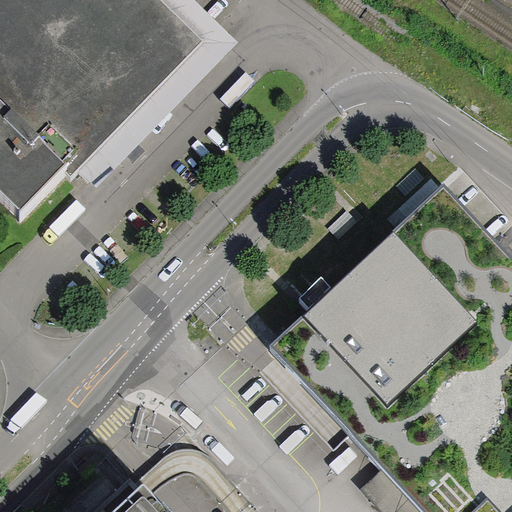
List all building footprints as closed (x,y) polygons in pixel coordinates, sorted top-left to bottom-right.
[(203,48),(153,0),(0,0),(0,201),(28,228),(203,48)] [(279,336),(268,347),(350,436),(384,473),(419,511),(511,511),(511,259),(441,184),(385,235),(327,290),(320,282),(301,300),(298,303),(306,311),(299,317),(279,336)] [(353,217),(348,211),(328,231),(339,242),(359,223),(353,217)] [(103,456),(96,450),(78,469),(82,472),(86,476),(103,456)] [(419,511),(384,473),(361,494),(377,511),(419,511)] [(155,511),(153,509),(147,503),(142,496),(134,488),(107,511),(155,511)]
